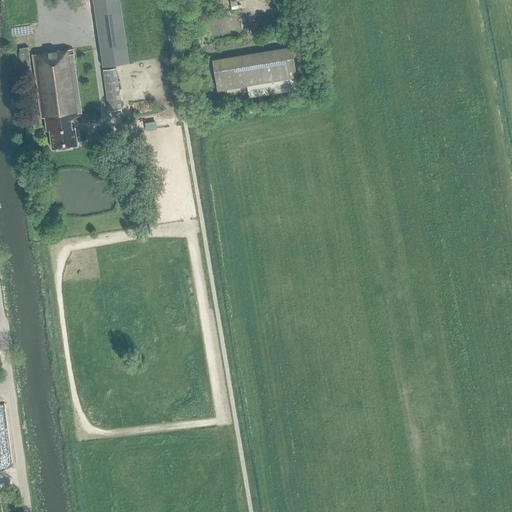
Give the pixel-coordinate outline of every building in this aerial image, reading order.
[(92,0),(102,67),(129,63),(119,0),(92,0)] [(297,77),(292,46),(212,60),(217,91),(246,86),(248,98),(299,90),(297,77)] [(30,60),(28,47),(19,49),(21,61),(30,60)] [(45,117),(47,131),(50,130),(52,148),(78,144),(77,138),(75,127),(72,127),(71,119),(71,118),(78,117),(82,117),(73,49),(32,55),(32,60),(41,118),(45,117)] [(121,109),(116,69),(103,71),(109,111),(121,109)] [(94,114),(83,116),(84,123),(95,121),(94,114)]
